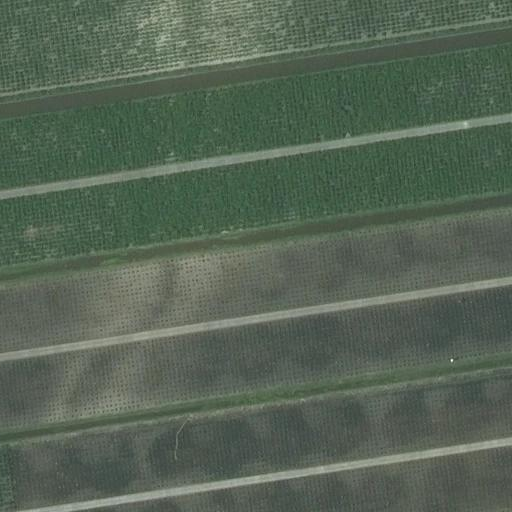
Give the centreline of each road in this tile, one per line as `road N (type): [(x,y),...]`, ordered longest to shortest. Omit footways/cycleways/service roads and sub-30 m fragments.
road 1 (track): [(0,197),(511,119)]
road 2 (track): [(0,451),(511,375)]
road 3 (track): [(511,280),(0,356)]
